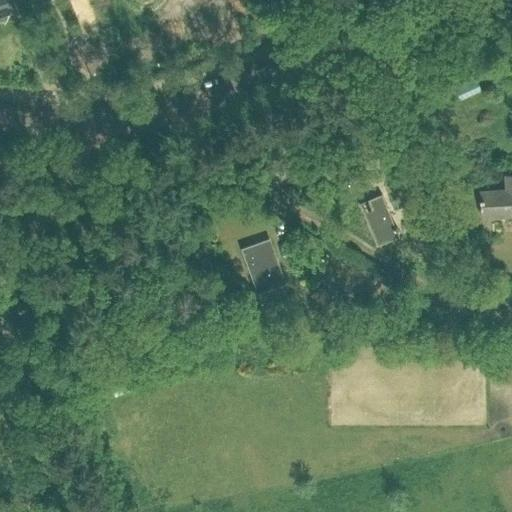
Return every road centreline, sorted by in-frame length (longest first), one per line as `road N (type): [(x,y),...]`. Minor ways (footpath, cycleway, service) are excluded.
road 1 (tertiary): [(473,0),(160,112),(92,125),(0,119)]
road 2 (track): [(0,309),(28,240),(84,157),(92,125),(87,96)]
